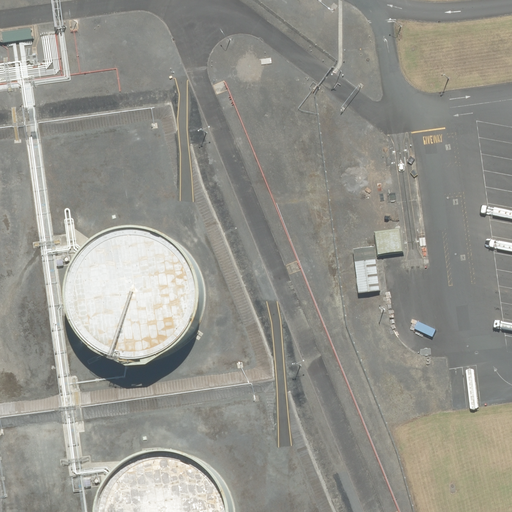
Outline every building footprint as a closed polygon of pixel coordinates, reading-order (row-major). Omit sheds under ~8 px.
[(34,29),(7,32),(8,41),(35,38),(34,29)] [(122,347),(142,353),(164,352),(184,344),(200,329),(211,310),(214,289),(210,267),(199,248),(182,234),(162,227),(142,227),(122,233),(106,244),(94,261),(88,280),(88,300),(94,319),(106,335),(122,347)] [(405,227),(381,230),(384,253),(407,251),(405,227)] [(378,246),(355,250),(363,294),(385,291),(378,246)] [(420,317),(415,328),(435,338),(440,327),(420,317)] [(250,511),(250,500),(242,481),(229,464),(211,452),(188,446),(165,447),(144,456),(126,471),(121,480),(114,491),(109,511),(250,511)]
